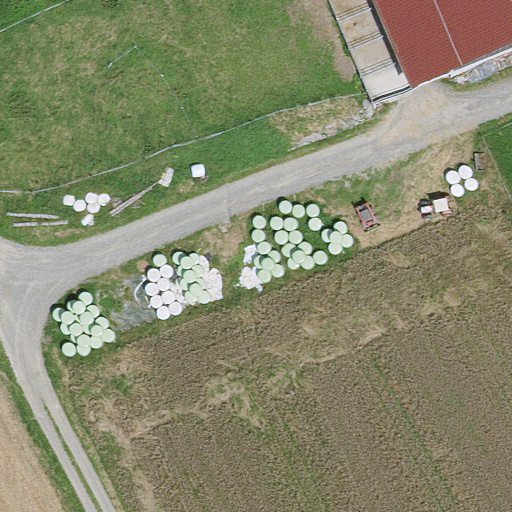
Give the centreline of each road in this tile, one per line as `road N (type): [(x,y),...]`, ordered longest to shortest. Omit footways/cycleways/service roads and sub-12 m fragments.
road 1 (track): [(3,301),(511,86)]
road 2 (track): [(0,295),(101,511)]
